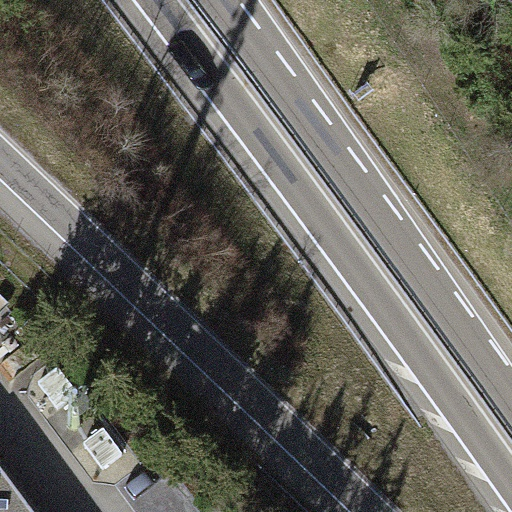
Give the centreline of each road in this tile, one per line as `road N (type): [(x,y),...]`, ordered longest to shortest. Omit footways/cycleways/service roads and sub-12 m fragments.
road 1 (trunk): [(154,0),(511,483)]
road 2 (trunk): [(0,158),(373,511)]
road 3 (trunk): [(511,392),(220,0)]
